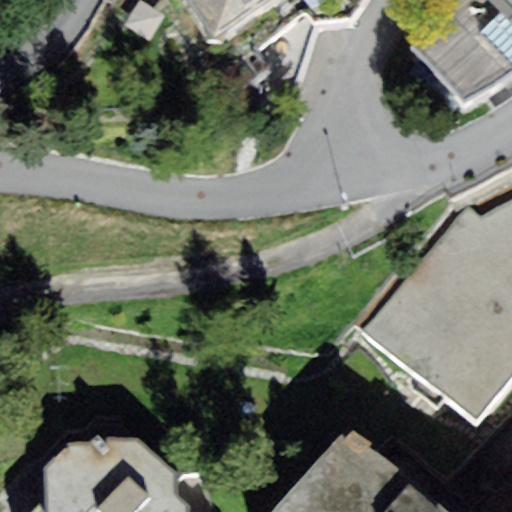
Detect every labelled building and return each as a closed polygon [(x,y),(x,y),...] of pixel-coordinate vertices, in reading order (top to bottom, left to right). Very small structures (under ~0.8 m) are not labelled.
[(179,0),(211,53),(297,0),(179,0)] [(511,0),(499,0),(511,13),(511,0)] [(511,203),(482,219),(469,208),(362,333),(474,430),(511,387),(511,203)] [(169,511),(173,490),(133,453),(68,460),(41,482),(39,503),(28,511),(169,511)] [(399,511),(334,455),(284,511),(399,511)]
